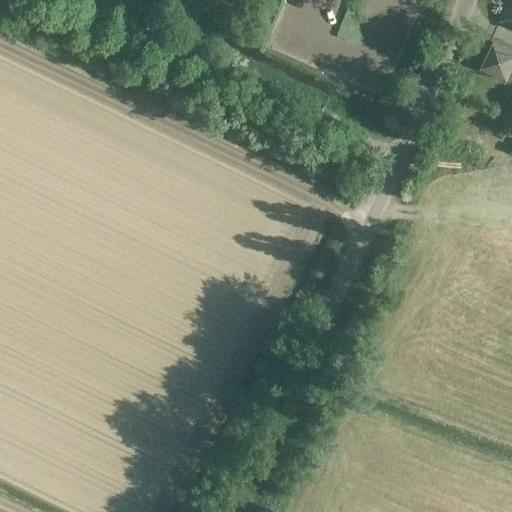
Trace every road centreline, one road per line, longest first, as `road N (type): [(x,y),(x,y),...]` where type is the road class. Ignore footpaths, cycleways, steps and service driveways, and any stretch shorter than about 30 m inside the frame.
road 1 (unclassified): [(219,511),(394,167),(466,0)]
road 2 (track): [(394,167),(375,150),(59,0)]
